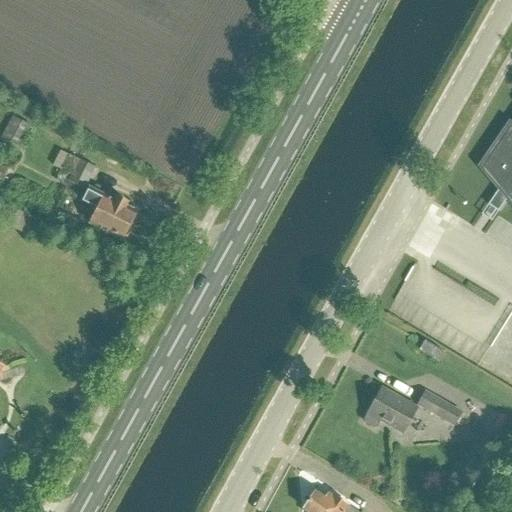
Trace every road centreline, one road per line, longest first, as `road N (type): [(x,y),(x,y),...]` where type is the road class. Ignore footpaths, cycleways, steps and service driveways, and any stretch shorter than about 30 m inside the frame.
road 1 (unclassified): [(225,511),(508,0)]
road 2 (primary): [(83,511),(363,5)]
